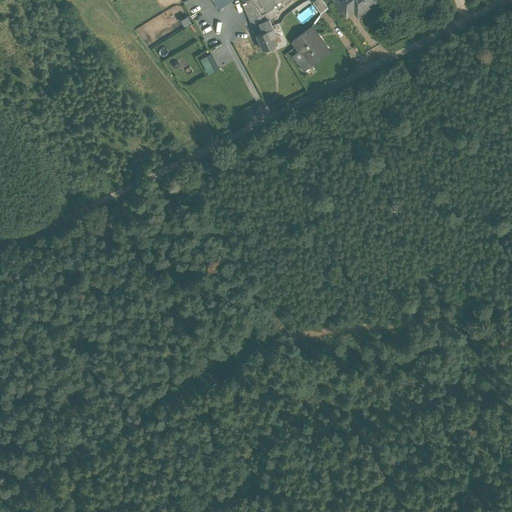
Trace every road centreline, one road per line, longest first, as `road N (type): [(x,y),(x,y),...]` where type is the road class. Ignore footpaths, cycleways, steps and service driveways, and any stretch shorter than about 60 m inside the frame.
road 1 (track): [(467,19),(0,252)]
road 2 (track): [(0,380),(63,511)]
